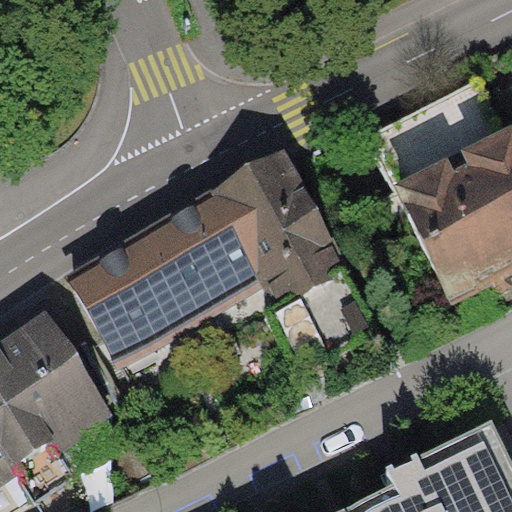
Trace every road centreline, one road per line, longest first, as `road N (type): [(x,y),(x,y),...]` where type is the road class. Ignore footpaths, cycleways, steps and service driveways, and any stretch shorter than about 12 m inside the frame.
road 1 (residential): [(173,511),(511,343)]
road 2 (residential): [(194,168),(511,10)]
road 3 (tertiary): [(124,0),(194,168)]
road 4 (tertiary): [(84,226),(194,168)]
